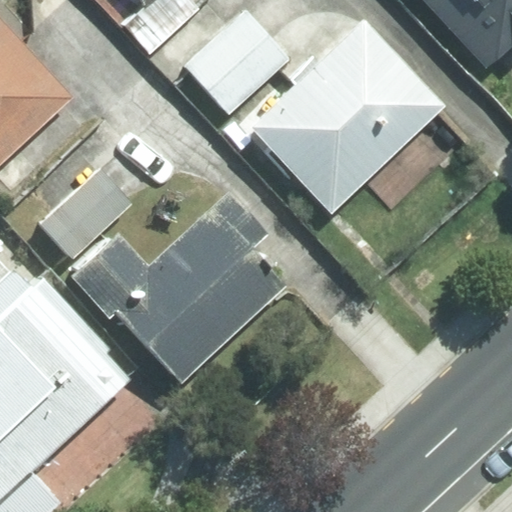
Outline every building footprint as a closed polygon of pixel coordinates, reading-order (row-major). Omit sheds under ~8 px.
[(511,0),(424,0),(486,67),(511,43),(511,0)] [(245,10),(187,61),(229,108),(287,57),(245,10)] [(0,22),(0,157),(67,96),(0,22)] [(362,22),(253,125),(331,207),(440,104),(362,22)] [(98,170),(41,224),(71,254),(127,201),(98,170)] [(116,236),(75,273),(179,384),(287,284),(251,245),(265,232),(229,193),(147,269),(116,236)] [(0,511),(33,511),(53,495),(20,459),(121,367),(14,251),(0,263),(0,511)]
